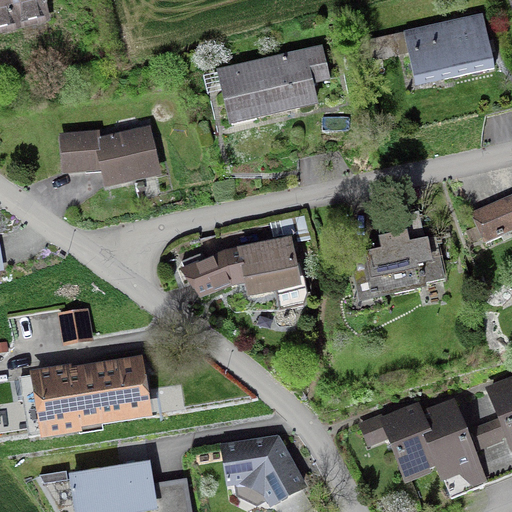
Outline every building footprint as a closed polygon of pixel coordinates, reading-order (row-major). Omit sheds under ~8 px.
[(0,0),(0,34),(51,22),(45,0),(0,0)] [(483,15),(374,40),(378,61),(408,55),(416,88),(495,71),(483,15)] [(368,43),(358,45),(363,65),(373,63),(368,43)] [(330,81),(322,46),(216,71),(217,74),(203,77),(207,95),(221,92),(229,127),(318,106),(313,86),(330,81)] [(484,118),(511,111),(511,93),(509,80),(477,88),(484,118)] [(102,174),(104,191),(161,178),(151,126),(100,138),(100,131),(60,136),(63,177),(102,174)] [(484,245),(511,233),(511,196),(470,214),(484,245)] [(310,240),(304,215),(270,223),(273,238),(293,234),(295,244),(310,240)] [(437,239),(410,244),(408,233),(378,239),(380,251),(350,257),(359,303),(427,290),(426,286),(445,282),(437,239)] [(291,239),(226,252),(179,272),(200,302),(233,289),(244,286),(248,299),(275,296),(280,313),(305,308),(307,296),(302,260),(297,261),(291,239)] [(57,314),(63,348),(94,343),(88,309),(57,314)] [(81,431),(152,420),(143,358),(72,369),(71,367),(29,373),(30,377),(19,379),(29,440),(40,439),(41,442),(82,436),(81,431)] [(511,378),(485,389),(496,415),(498,420),(506,442),(511,454),(511,453),(511,378)] [(429,471),(435,468),(442,484),(446,483),(451,498),(486,484),(475,454),(465,430),(464,426),(454,402),(422,414),(419,404),(404,410),(379,419),(378,416),(358,424),(368,450),(387,442),(404,485),(431,475),(429,471)] [(506,442),(498,420),(472,430),(471,428),(465,430),(475,454),(506,442)] [(270,509),(309,491),(278,437),(220,447),(227,488),(235,487),(264,498),(270,509)] [(154,485),(150,463),(69,476),(74,511),(192,511),(187,480),(154,485)] [(66,472),(39,477),(45,485),(68,481),(66,472)]
